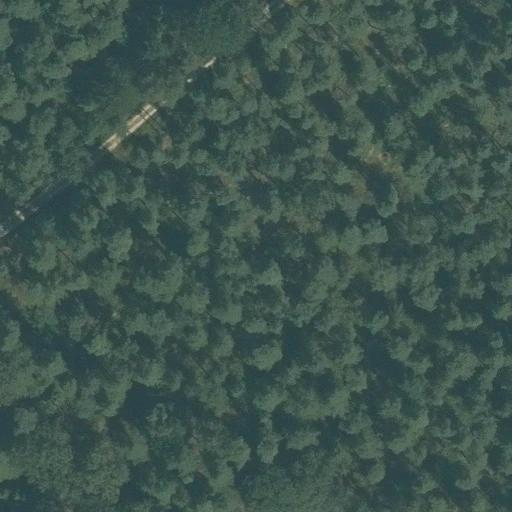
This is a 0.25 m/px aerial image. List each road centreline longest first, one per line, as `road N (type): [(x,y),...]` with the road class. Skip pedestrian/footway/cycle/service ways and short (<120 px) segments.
road 1 (track): [(288,0),(98,151)]
road 2 (track): [(98,151),(0,230)]
